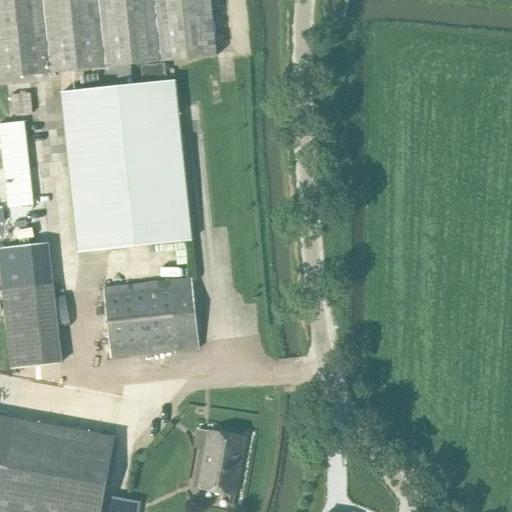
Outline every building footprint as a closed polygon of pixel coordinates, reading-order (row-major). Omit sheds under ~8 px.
[(0,0),(0,78),(109,66),(109,74),(118,73),(119,82),(132,81),(130,64),(215,55),(211,0),(0,0)] [(167,80),(164,61),(141,64),(143,82),(167,80)] [(173,80),(60,92),(78,252),(191,240),(173,80)] [(32,114),(30,93),(10,95),(12,116),(32,114)] [(33,205),(24,122),(0,124),(0,135),(2,149),(8,207),(33,205)] [(47,243),(0,248),(0,258),(12,369),(60,364),(47,243)] [(191,277),(103,286),(110,358),(199,348),(191,277)] [(0,511),(139,511),(141,503),(104,496),(114,436),(0,414),(0,511)] [(197,487),(235,494),(245,437),(208,430),(197,487)]
